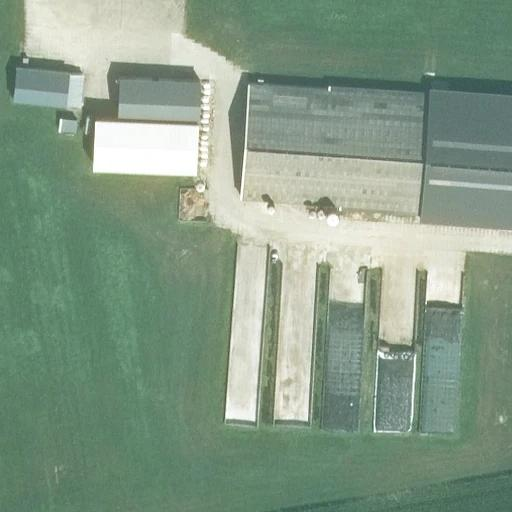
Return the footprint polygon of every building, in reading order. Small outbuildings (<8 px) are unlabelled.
[(14,96),(13,99),(66,104),(70,70),(17,65),(14,96)] [(198,79),(119,76),(118,117),(95,116),(94,163),(195,167),(198,79)] [(422,217),(470,221),(511,223),(511,90),(432,85),(431,95),(249,82),(241,196),(423,209),(422,217)] [(76,131),(77,119),(61,118),(60,129),(76,131)] [(222,419),(248,421),(258,268),(232,266),(222,419)] [(404,306),(381,305),(373,425),(403,427),(410,331),(403,330),(404,306)] [(355,323),(327,322),(322,424),(351,425),(355,323)]
